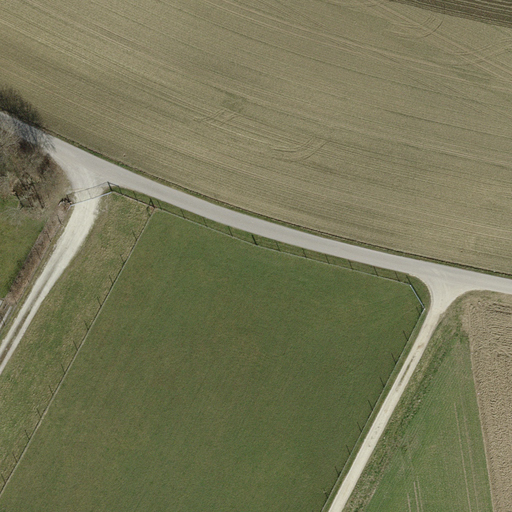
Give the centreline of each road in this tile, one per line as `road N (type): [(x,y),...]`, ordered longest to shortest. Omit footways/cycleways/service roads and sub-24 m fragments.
road 1 (unclassified): [(0,115),(178,195),(306,238),(511,282)]
road 2 (track): [(456,273),(337,511)]
road 3 (track): [(89,159),(92,204),(0,368)]
